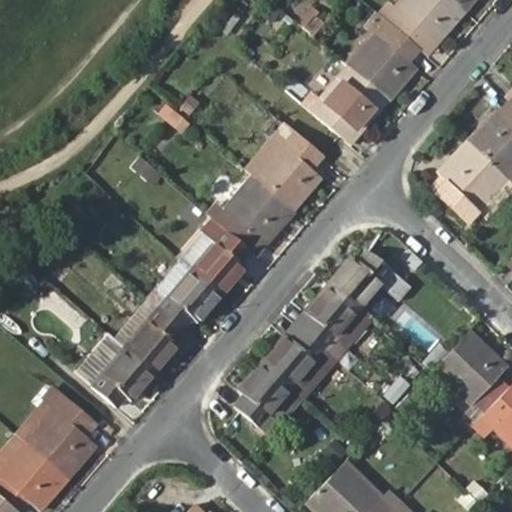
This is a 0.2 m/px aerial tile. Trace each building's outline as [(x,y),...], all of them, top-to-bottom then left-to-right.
[(433,43),(461,10),(449,0),(405,0),(396,11),(400,15),(391,26),(415,47),(424,36),(433,43)] [(449,0),(461,10),(469,0),(449,0)] [(391,26),(400,15),(396,11),(387,3),(377,15),(391,26)] [(348,68),(385,99),(414,66),(405,59),(415,47),(391,26),(377,15),(365,27),(375,35),(348,68)] [(415,47),(424,55),(433,43),(424,36),(415,47)] [(314,116),(338,137),(348,125),(357,133),(385,99),(348,68),(319,101),(324,105),(314,116)] [(511,115),(511,103),(508,100),(497,112),(507,121),(511,115)] [(167,103),(157,114),(180,135),(190,124),(167,103)] [(497,112),(466,144),(505,181),(511,173),(511,115),(507,121),(497,112)] [(252,178),(291,211),(314,183),(305,174),(318,158),(281,125),(265,141),(276,151),(252,178)] [(276,151),(265,141),(242,168),(252,178),(276,151)] [(505,181),(466,144),(438,174),(448,183),(436,196),(462,220),(474,208),(477,210),(505,181)] [(139,157),(130,168),(151,186),(161,175),(139,157)] [(260,246),(291,211),(252,178),(213,223),(241,247),(251,236),(260,246)] [(189,272),(217,296),(240,269),(235,265),(246,253),(241,247),(213,223),(211,222),(198,237),(209,247),(189,272)] [(246,253),(251,257),(260,246),(251,236),(241,247),(246,253)] [(209,247),(198,237),(177,261),(189,272),(209,247)] [(348,257),(324,284),(355,310),(389,271),(364,250),(354,261),(348,257)] [(177,261),(144,299),(156,310),(189,272),(177,261)] [(156,310),(179,329),(188,318),(194,324),(217,296),(189,272),(156,310)] [(355,310),(324,284),(300,312),(307,318),(297,329),(321,349),(332,359),(341,349),(330,339),(355,310)] [(123,349),(151,373),(174,346),(169,341),(179,329),(156,310),(123,349)] [(330,339),(341,349),(366,320),(355,310),(330,339)] [(300,312),(291,324),(297,329),(307,318),(300,312)] [(297,329),(291,324),(281,335),(287,341),(297,329)] [(281,335),(257,363),(287,389),(321,349),(297,329),(287,341),(281,335)] [(504,367),(466,331),(431,368),(468,405),(471,402),(482,413),(507,387),(495,376),(504,367)] [(89,388),(113,408),(122,396),(128,400),(151,373),(123,349),(100,376),(89,388)] [(89,388),(100,376),(84,363),(74,376),(89,388)] [(287,389),(257,363),(234,391),(240,396),(230,407),(253,428),(263,416),(287,389)] [(397,376),(385,398),(398,405),(410,383),(397,376)] [(511,446),(511,392),(507,387),(482,413),(493,424),(491,426),(511,446)] [(263,416),(274,426),(299,398),(287,389),(263,416)] [(23,442),(63,476),(92,443),(82,434),(92,423),(54,390),(44,402),(52,409),(23,442)] [(253,428),(265,437),(274,426),(263,416),(253,428)] [(0,500),(12,511),(15,511),(25,501),(35,510),(63,476),(23,442),(0,469),(0,500)] [(339,465),(304,502),(314,511),(383,511),(375,503),(377,501),(339,465)] [(457,501),(469,511),(472,511),(489,493),(475,481),(457,501)] [(0,511),(12,511),(0,500),(0,511)] [(406,511),(397,502),(388,511),(406,511)]
